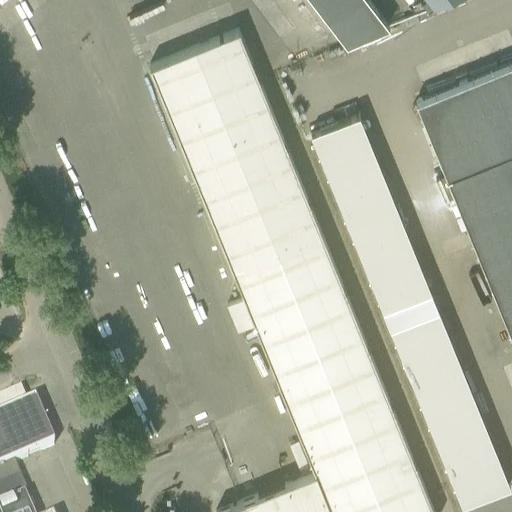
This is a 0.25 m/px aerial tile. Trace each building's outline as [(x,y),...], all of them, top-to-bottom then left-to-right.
[(388,24),(369,0),(313,0),(346,42),(388,24)] [(434,511),(430,501),(238,28),(149,63),(314,470),(215,510),(216,511),(434,511)] [(511,59),(415,99),(511,338),(511,59)] [(382,171),(333,191),(380,306),(429,287),(382,171)] [(437,306),(388,326),(460,504),(509,484),(437,306)] [(0,511),(29,511),(24,499),(27,497),(13,463),(53,446),(34,401),(0,415),(0,511)]
